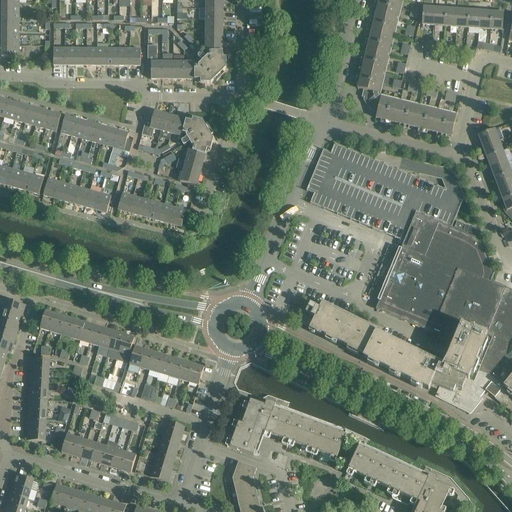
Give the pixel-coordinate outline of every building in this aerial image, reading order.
[(205,0),(206,9),(223,9),(222,0),(205,0)] [(400,0),(375,0),(375,3),(398,9),(400,0)] [(2,14),(19,14),(19,3),(2,3),(2,14)] [(396,18),(398,9),(375,3),(374,8),(377,9),(376,13),(396,18)] [(434,26),(435,6),(430,6),(430,8),(423,8),(422,25),(434,26)] [(434,26),(445,27),(446,9),(440,9),(440,7),(435,6),(434,26)] [(456,27),(458,8),(453,8),(452,10),(446,9),(445,27),(456,27)] [(456,27),(468,28),(469,11),(463,10),(463,8),(458,8),(456,27)] [(177,9),(177,20),(187,20),(187,14),(182,14),(182,9),(177,9)] [(206,9),(199,9),(199,20),(206,20),(223,20),(223,9),(206,9)] [(479,29),(480,9),(475,9),(475,11),(469,11),(468,28),(479,29)] [(479,29),(490,30),(492,12),(485,12),(485,10),(480,9),(479,29)] [(492,12),(490,30),(502,31),(504,11),(498,11),(498,13),(492,12)] [(394,28),(396,18),(376,13),(374,18),(371,17),(370,22),(394,28)] [(2,14),(2,25),(19,25),(19,14),(2,14)] [(206,20),(206,31),(223,31),(223,20),(206,20)] [(392,37),(394,28),(370,22),(369,27),(372,27),(371,32),(392,37)] [(2,36),(19,36),(19,25),(2,25),(2,36)] [(223,31),(206,31),(206,41),(223,42),(223,31)] [(389,46),(392,37),(371,32),(370,37),(367,36),(366,41),(389,46)] [(2,36),(2,47),(19,47),(19,36),(2,36)] [(223,42),(206,41),(205,53),(209,53),(209,52),(223,52),(223,42)] [(387,56),(389,46),(366,41),(365,45),(368,46),(366,51),(387,56)] [(151,80),(162,80),(162,63),(157,63),(157,46),(148,46),(148,63),(151,63),(151,80)] [(19,47),(2,47),(2,58),(19,58),(19,47)] [(53,49),(53,62),(53,66),(65,66),(65,49),(53,49)] [(75,49),(65,49),(65,66),(75,66),(75,49)] [(86,66),(86,49),(75,49),(75,66),(86,66)] [(97,49),(86,49),(86,66),(97,66),(97,49)] [(108,49),(97,49),(97,66),(108,66),(108,49)] [(119,50),(108,49),(108,66),(119,66),(119,50)] [(129,50),(119,50),(119,66),(129,67),(129,50)] [(141,50),(129,50),(129,67),(141,67),(141,50)] [(385,65),(387,56),(366,51),(365,55),(362,54),(361,59),(385,65)] [(223,58),(223,52),(209,52),(209,53),(209,60),(202,67),(195,67),(195,80),(201,80),(201,84),(211,84),(226,69),(226,58),(223,58)] [(383,74),(385,65),(361,59),(360,64),(363,65),(362,69),(383,74)] [(173,80),(173,63),(162,63),(162,80),(173,80)] [(173,80),(184,80),(184,63),(173,63),(173,80)] [(195,67),(195,63),(184,63),(184,80),(195,80),(195,67)] [(380,84),(383,74),(362,69),(361,74),(358,73),(357,78),(380,84)] [(378,93),(380,84),(357,78),(355,83),(359,83),(357,88),(363,90),(378,93)] [(394,80),(392,87),(392,88),(400,90),(402,82),(394,80)] [(370,111),(377,112),(381,98),(378,93),(363,90),(362,97),(364,98),(363,100),(368,108),(370,108),(370,111)] [(385,124),(388,110),(390,100),(381,98),(377,112),(376,118),(381,120),(380,123),(385,124)] [(0,116),(4,118),(9,102),(0,99),(0,116)] [(390,100),(388,110),(385,124),(389,125),(390,122),(395,123),(400,102),(390,100)] [(4,118),(14,121),(19,104),(9,102),(4,118)] [(400,102),(395,123),(399,124),(399,127),(403,128),(409,105),(400,102)] [(14,121),(25,124),(29,107),(19,104),(14,121)] [(419,107),(409,105),(403,128),(408,130),(409,126),(413,128),(419,107)] [(25,124),(35,127),(40,110),(29,107),(25,124)] [(419,107),(413,128),(418,129),(417,132),(422,133),(428,109),(419,107)] [(437,111),(428,109),(422,133),(427,134),(427,131),(432,132),(437,111)] [(35,127),(46,129),(50,113),(40,110),(35,127)] [(437,111),(432,132),(437,133),(436,136),(441,138),(446,114),(437,111)] [(154,129),(161,131),(165,115),(154,112),(152,120),(146,119),(142,135),(152,138),(154,129)] [(57,132),(61,116),(50,113),(46,129),(57,132)] [(456,116),(446,114),(441,138),(445,139),(446,136),(451,137),(456,116)] [(176,118),(165,115),(161,131),(159,138),(169,140),(170,139),(171,134),(176,118)] [(61,134),(71,137),(76,120),(65,117),(61,134)] [(176,118),(171,134),(182,137),(183,134),(182,133),(186,121),(176,118)] [(192,122),(186,121),(182,133),(183,134),(190,136),(194,144),(193,151),(205,155),(207,149),(210,150),(213,140),(203,121),(193,119),(192,122)] [(71,137),(82,139),(86,123),(76,120),(71,137)] [(86,123),(82,139),(92,142),(97,126),(86,123)] [(107,129),(97,126),(92,142),(103,145),(107,129)] [(107,129),(103,145),(113,148),(118,131),(107,129)] [(494,129),(478,136),(481,142),(479,143),(480,148),(499,141),(494,129)] [(128,134),(118,131),(113,148),(130,153),(133,141),(127,140),(128,134)] [(503,151),(499,141),(480,148),(482,152),(484,151),(486,157),(503,151)] [(313,204),(404,242),(411,225),(402,221),(407,210),(416,214),(451,228),(463,196),(339,146),(334,157),(322,153),(306,194),(316,198),(313,204)] [(166,151),(164,147),(155,152),(154,155),(158,156),(166,151)] [(193,151),(189,150),(186,161),(203,165),(205,155),(193,151)] [(507,162),(503,151),(486,157),(489,163),(487,164),(488,169),(507,162)] [(77,156),(76,161),(86,164),(87,159),(89,155),(82,153),(81,157),(77,156)] [(200,176),(203,165),(186,161),(183,171),(200,176)] [(492,173),(494,179),(511,172),(507,162),(488,169),(490,174),(492,173)] [(0,172),(0,184),(7,186),(12,170),(2,167),(0,172)] [(7,186),(18,189),(22,173),(12,170),(7,186)] [(180,182),(197,186),(200,176),(183,171),(180,182)] [(511,175),(511,172),(494,179),(497,185),(495,185),(496,190),(511,184),(511,175)] [(18,189),(28,192),(33,176),(22,173),(18,189)] [(33,176),(28,192),(39,195),(44,179),(33,176)] [(43,196),(54,199),(59,183),(48,180),(43,196)] [(54,199),(65,202),(69,186),(59,183),(54,199)] [(511,184),(496,190),(498,195),(500,194),(502,200),(511,196),(511,184)] [(65,202),(75,205),(80,188),(69,186),(65,202)] [(75,205),(85,208),(90,191),(80,188),(75,205)] [(85,208),(96,211),(100,194),(90,191),(85,208)] [(100,194),(96,211),(107,214),(111,197),(100,194)] [(118,210),(129,213),(133,197),(122,194),(118,210)] [(511,196),(502,200),(505,206),(503,207),(505,213),(511,219),(511,218),(511,196)] [(129,213),(139,216),(144,200),(133,197),(129,213)] [(139,216),(149,219),(154,203),(144,200),(139,216)] [(149,219),(160,222),(164,206),(154,203),(149,219)] [(160,222),(170,225),(175,208),(164,206),(160,222)] [(175,208),(170,225),(181,228),(186,211),(175,208)] [(402,221),(411,225),(416,214),(407,210),(402,221)] [(451,228),(416,214),(411,225),(404,242),(402,248),(401,250),(412,255),(434,264),(426,284),(471,302),(471,303),(474,304),(476,304),(480,305),(489,312),(489,314),(492,316),(493,316),(505,288),(490,282),(494,273),(481,241),(451,228)] [(457,222),(454,228),(461,231),(464,225),(457,222)] [(465,225),(463,230),(476,235),(478,230),(465,225)] [(403,275),(404,275),(412,255),(401,250),(402,248),(399,249),(392,267),(394,271),(403,275)] [(425,284),(426,284),(434,264),(412,255),(404,275),(405,276),(414,280),(415,279),(416,279),(416,281),(425,284)] [(405,288),(388,281),(385,282),(378,300),(379,303),(376,310),(393,317),(405,288)] [(407,287),(405,288),(393,317),(421,328),(433,299),(432,298),(418,292),(417,292),(416,292),(415,291),(407,287)] [(511,290),(505,288),(493,316),(507,327),(511,315),(511,290)] [(421,328),(432,333),(444,304),(433,299),(421,328)] [(8,300),(5,310),(22,316),(25,305),(11,301),(8,300)] [(448,359),(457,338),(463,325),(455,322),(460,310),(459,309),(446,303),(444,304),(432,333),(425,349),(448,359)] [(310,328),(364,355),(365,356),(375,335),(376,332),(321,305),(319,309),(310,304),(302,321),(311,326),(310,328)] [(5,310),(2,320),(20,325),(22,316),(5,310)] [(475,317),(460,310),(455,322),(463,325),(488,336),(493,331),(493,330),(475,317)] [(56,315),(45,312),(40,329),(50,332),(56,315)] [(65,318),(56,315),(50,332),(60,335),(65,318)] [(75,320),(65,318),(60,335),(70,338),(75,320)] [(2,320),(0,325),(0,330),(16,335),(20,325),(2,320)] [(75,320),(70,338),(80,341),(85,323),(75,320)] [(95,326),(85,323),(80,341),(89,344),(95,326)] [(490,351),(501,340),(493,331),(488,336),(463,325),(457,338),(490,351)] [(89,344),(99,347),(105,329),(95,326),(89,344)] [(99,347),(97,355),(107,358),(114,332),(105,329),(99,347)] [(0,330),(0,340),(13,345),(16,335),(0,330)] [(114,332),(107,358),(117,361),(124,335),(114,332)] [(124,335),(117,361),(127,364),(129,356),(134,338),(124,335)] [(364,355),(363,358),(411,382),(428,390),(431,384),(443,389),(440,396),(450,401),(470,411),(481,397),(486,390),(488,388),(493,382),(500,372),(502,368),(509,350),(501,340),(490,351),(457,338),(449,359),(444,369),(440,367),(424,359),(407,351),(391,343),(375,335),(365,356),(364,355)] [(0,351),(8,354),(9,355),(10,355),(13,345),(0,340),(0,351)] [(135,347),(127,372),(137,375),(140,368),(145,350),(135,347)] [(155,353),(145,350),(140,368),(149,371),(155,353)] [(159,374),(164,356),(155,353),(149,371),(159,374)] [(174,359),(164,356),(159,374),(169,377),(174,359)] [(31,359),(31,369),(49,370),(50,360),(31,359)] [(179,380),(184,362),(174,359),(169,377),(179,380)] [(194,365),(184,362),(179,380),(188,383),(194,365)] [(188,383),(199,386),(204,368),(194,365),(188,383)] [(49,381),(49,370),(31,369),(30,379),(49,381)] [(511,375),(496,396),(511,408),(511,375)] [(48,391),(49,381),(30,379),(30,390),(48,391)] [(108,389),(111,381),(105,379),(102,387),(108,389)] [(116,383),(111,381),(108,389),(114,391),(116,383)] [(127,395),(129,387),(131,383),(124,382),(121,393),(127,395)] [(141,399),(151,402),(153,394),(154,391),(144,388),(141,399)] [(30,390),(29,400),(47,401),(48,391),(30,390)] [(47,411),(47,401),(29,400),(28,410),(47,411)] [(239,423),(230,447),(253,456),(262,431),(279,438),(289,441),(337,458),(344,437),(345,435),(274,409),(275,406),(276,404),(269,402),(266,403),(265,405),(250,400),(242,424),(239,423)] [(28,410),(28,420),(46,421),(47,411),(28,410)] [(60,416),(58,422),(66,424),(68,418),(69,414),(61,412),(60,416)] [(103,423),(113,426),(115,417),(106,415),(103,423)] [(46,431),(46,421),(28,420),(27,430),(46,431)] [(167,422),(163,436),(180,441),(185,427),(167,422)] [(45,442),(46,431),(27,430),(27,441),(45,442)] [(62,451),(61,453),(72,456),(77,438),(67,435),(62,451)] [(176,455),(180,441),(163,436),(159,450),(176,455)] [(77,438),(72,456),(81,459),(87,441),(77,438)] [(87,441),(81,459),(91,462),(97,444),(87,441)] [(106,447),(101,465),(111,468),(116,450),(118,445),(108,442),(106,447)] [(97,444),(91,462),(101,465),(106,447),(97,444)] [(359,447),(348,470),(394,491),(392,496),(393,499),(407,506),(410,505),(412,500),(417,502),(427,479),(405,468),(359,447)] [(116,450),(111,468),(120,471),(126,453),(116,450)] [(176,455),(159,450),(155,463),(172,469),(176,455)] [(126,453),(120,471),(131,474),(131,472),(136,456),(126,453)] [(168,483),(172,469),(155,463),(150,478),(168,483)] [(239,463),(232,479),(240,511),(260,511),(253,479),(253,478),(254,475),(256,469),(248,466),(239,463)] [(16,475),(13,485),(31,490),(34,480),(16,475)] [(420,503),(415,511),(439,511),(450,489),(436,483),(437,481),(436,478),(429,475),(428,476),(427,479),(417,502),(420,503)] [(13,485),(10,495),(28,500),(31,490),(13,485)] [(70,489),(56,485),(51,502),(65,507),(70,489)] [(84,493),(70,489),(65,507),(79,511),(84,493)] [(84,493),(79,511),(83,511),(93,511),(98,497),(84,493)] [(7,504),(25,510),(28,500),(10,495),(7,504)] [(108,511),(112,502),(98,497),(93,511),(108,511)] [(112,502),(108,511),(124,511),(126,506),(112,502)]
